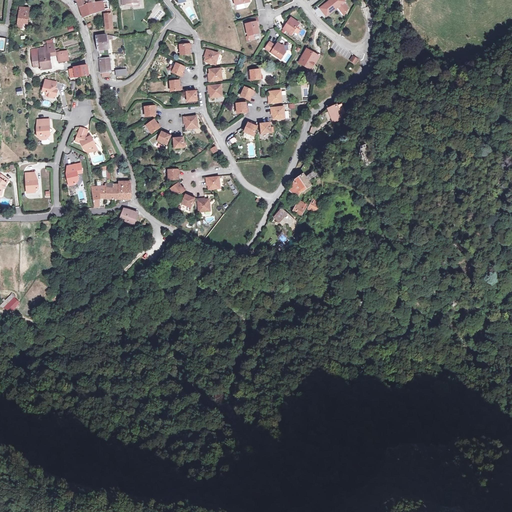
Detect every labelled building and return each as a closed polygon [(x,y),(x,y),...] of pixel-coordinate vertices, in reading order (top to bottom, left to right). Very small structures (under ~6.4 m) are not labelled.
[(343,0),(330,0),(320,8),(324,14),(335,6),(337,8),(338,8),(344,15),(348,9),(344,3),(345,2),(343,0)] [(105,10),(110,9),(108,1),(96,3),(80,8),(84,16),(99,11),(105,10)] [(335,6),(324,14),(326,17),(337,8),(335,6)] [(18,25),(28,26),(30,9),(18,7),(18,11),(20,12),(18,25)] [(246,21),(247,24),(246,25),(248,36),(259,34),(257,26),(259,26),(257,18),(250,19),(250,20),(246,21)] [(291,18),(284,29),(289,33),(291,30),(294,31),(299,24),(291,18)] [(107,40),(107,36),(97,37),(98,51),(99,51),(102,73),(111,72),(107,40)] [(191,54),(190,50),(190,45),(188,45),(188,40),(180,41),(180,45),(181,55),(191,54)] [(270,42),(265,49),(281,60),(286,52),(285,52),(284,45),(281,46),(278,43),(274,48),(273,47),(274,45),(270,42)] [(55,51),(53,44),(48,45),(45,46),(45,49),(39,50),(40,56),(41,66),(41,70),(51,69),(49,55),(58,54),(60,62),(68,61),(66,52),(58,53),(57,51),(55,51)] [(308,48),(307,51),(319,58),(315,63),(316,64),(321,55),(308,48)] [(219,54),(208,50),(206,57),(207,57),(205,61),(216,65),(219,54)] [(319,58),(307,51),(299,63),(311,70),(315,63),(319,58)] [(41,66),(40,56),(33,57),(34,67),(41,66)] [(181,77),(186,68),(177,64),(175,67),(173,73),(181,77)] [(89,75),(88,66),(75,68),(71,69),(71,70),(69,70),(70,71),(71,71),(72,77),(89,75)] [(222,80),(221,69),(210,70),(210,74),(209,74),(210,81),(222,80)] [(260,70),(251,71),(252,80),(262,79),(260,70)] [(56,83),(45,80),(43,91),(46,92),(46,96),(53,98),(53,96),(56,96),(57,91),(54,90),(56,83)] [(181,91),(180,81),(171,82),(171,91),(181,91)] [(222,97),(221,85),(209,87),(209,93),(211,93),(211,98),(222,97)] [(250,100),(254,91),(245,87),(241,96),(250,100)] [(270,96),(269,96),(270,103),(282,102),(281,90),(270,91),(270,96)] [(197,92),(187,92),(188,102),(198,101),(197,92)] [(238,114),(247,113),(247,103),(237,104),(238,114)] [(343,118),(338,105),(328,109),(334,122),(343,118)] [(156,116),(155,112),(155,107),(145,107),(146,117),(156,116)] [(284,107),(272,108),(272,115),(274,115),(274,120),(285,118),(284,107)] [(197,116),(185,118),(185,122),(185,125),(187,125),(187,129),(198,128),(197,116)] [(48,120),(41,120),(41,126),(37,127),(38,131),(35,134),(41,140),(46,140),(50,135),(50,126),(48,127),(48,120)] [(160,128),(157,124),(155,120),(147,126),(152,133),(160,128)] [(254,136),(258,127),(249,123),(245,132),(254,136)] [(272,133),(271,123),(261,124),(262,134),(272,133)] [(167,145),(170,137),(171,136),(162,132),(158,141),(167,145)] [(84,135),(77,133),(75,141),(81,143),(85,150),(89,152),(93,149),(95,144),(90,135),(87,137),(84,136),(84,135)] [(184,138),(179,138),(174,139),(175,148),(185,148),(184,138)] [(76,165),(65,167),(67,174),(64,175),(67,186),(76,184),(78,180),(77,175),(76,172),(77,171),(76,165)] [(179,179),(179,175),(179,170),(169,170),(170,180),(179,179)] [(295,181),(288,190),(297,197),(301,191),(310,185),(308,182),(317,176),(313,171),(305,178),(303,175),(295,181)] [(35,173),(26,174),(27,193),(35,193),(38,190),(37,180),(35,181),(35,173)] [(0,194),(1,195),(3,190),(9,181),(2,176),(0,174),(0,194)] [(219,177),(207,178),(207,182),(207,185),(209,185),(209,189),(220,188),(219,177)] [(116,184),(116,185),(116,189),(119,190),(118,199),(118,201),(114,205),(128,202),(128,199),(131,199),(131,183),(119,183),(119,184),(116,184)] [(177,197),(185,191),(182,187),(179,183),(172,189),(177,197)] [(116,185),(106,186),(106,198),(118,199),(119,190),(116,189),(116,185)] [(102,193),(102,198),(106,198),(106,186),(92,187),(95,207),(100,207),(100,198),(100,193),(102,193)] [(191,208),(193,203),(195,199),(186,195),(182,204),(191,208)] [(205,200),(205,199),(202,199),(198,199),(199,212),(211,211),(210,200),(205,200)] [(309,209),(315,213),(320,204),(313,201),(309,209)] [(299,208),(295,206),(292,211),(301,216),(307,205),(302,202),(299,208)] [(126,221),(129,222),(134,224),(139,213),(130,210),(125,209),(121,217),(124,218),(123,220),(126,221)] [(282,209),(275,217),(282,224),(284,222),(290,227),(295,221),(282,209)] [(288,236),(283,233),(279,239),(284,243),(288,236)] [(3,302),(6,305),(13,298),(10,295),(3,302)] [(13,298),(4,308),(7,311),(9,308),(13,311),(19,303),(13,298)] [(54,345),(47,346),(47,348),(54,347),(56,346),(67,340),(66,338),(56,344),(54,345)]
